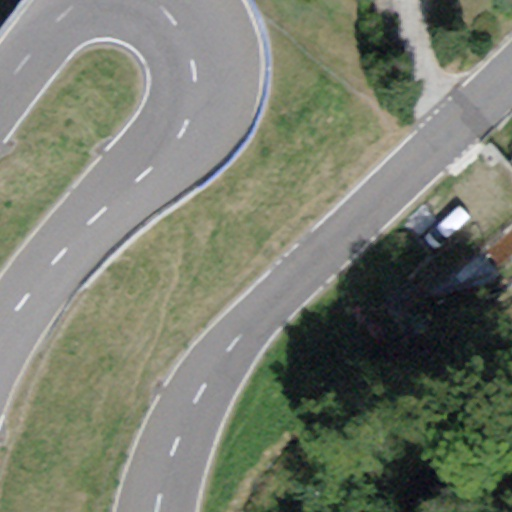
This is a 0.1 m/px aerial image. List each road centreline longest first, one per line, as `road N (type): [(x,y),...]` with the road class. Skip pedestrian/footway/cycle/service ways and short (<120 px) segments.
road 1 (tertiary): [(157,511),(193,405),(234,345),(511,77)]
road 2 (tertiary): [(154,0),(182,29),(191,56),(193,105),(180,134),(56,257),(0,336)]
road 3 (tertiary): [(0,94),(83,0)]
